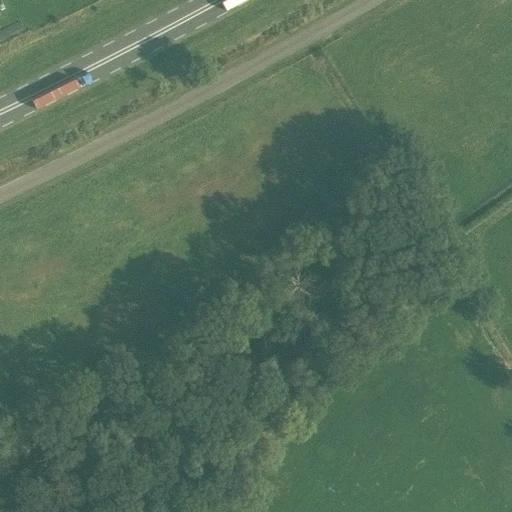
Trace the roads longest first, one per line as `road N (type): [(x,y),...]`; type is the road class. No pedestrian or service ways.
road 1 (unclassified): [(368,0),(145,125),(0,193)]
road 2 (primary): [(0,112),(217,0)]
